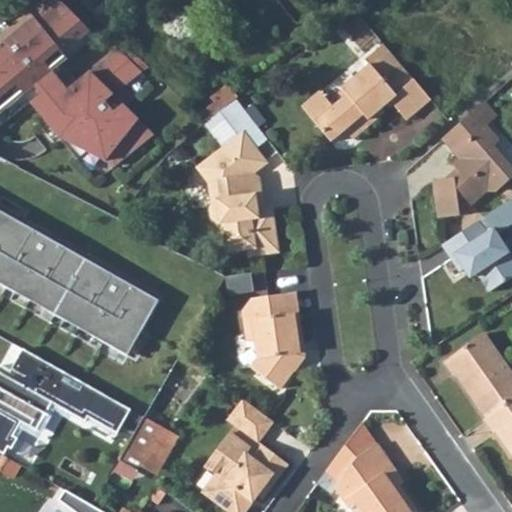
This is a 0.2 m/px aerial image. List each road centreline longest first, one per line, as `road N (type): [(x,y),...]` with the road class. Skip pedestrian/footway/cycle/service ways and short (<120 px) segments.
road 1 (residential): [(390,380),(364,194),(336,182),(317,191),(309,210),(333,370),(345,390),(363,395)]
road 2 (residential): [(483,511),(390,380)]
road 3 (residential): [(363,395),(275,511)]
